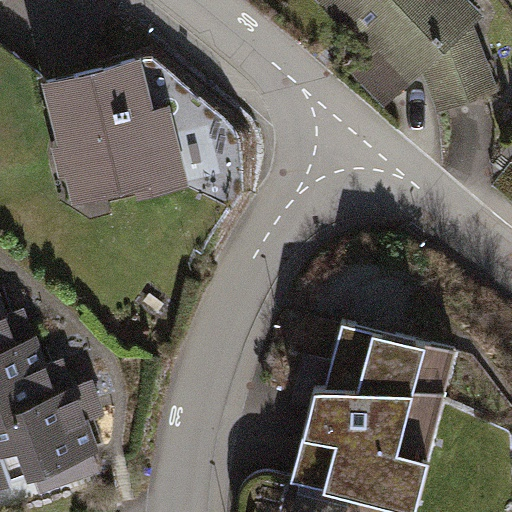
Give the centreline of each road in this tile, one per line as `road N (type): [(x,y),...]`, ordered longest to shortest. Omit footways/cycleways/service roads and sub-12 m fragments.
road 1 (residential): [(352,133),(288,208),(238,287),(199,384),(178,511)]
road 2 (residential): [(188,0),(352,133)]
road 3 (residential): [(352,133),(511,263)]
